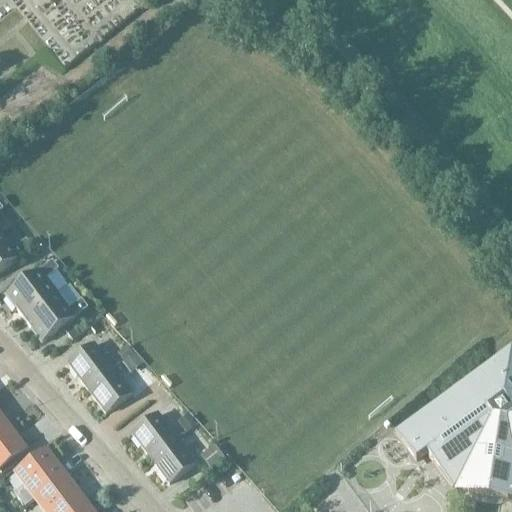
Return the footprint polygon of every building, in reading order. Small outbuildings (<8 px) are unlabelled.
[(12,252),(0,237),(0,236),(0,273),(18,260),(31,250),(25,242),(12,252)] [(23,322),(56,296),(45,281),(58,271),(51,263),(38,273),(5,298),(23,322)] [(68,312),(56,296),(23,322),(41,345),(74,320),(87,310),(81,302),(68,312)] [(86,391),(112,372),(93,347),(67,367),(86,391)] [(511,350),(511,348),(395,434),(416,463),(426,455),(455,491),(463,485),(469,494),(507,500),(511,496),(511,350)] [(131,397),(112,372),(86,391),(105,416),(131,397)] [(131,436),(150,461),(176,442),(157,417),(131,436)] [(0,471),(25,453),(5,427),(0,430),(0,471)] [(216,437),(202,445),(208,456),(223,448),(216,437)] [(176,442),(150,461),(169,486),(195,466),(176,442)] [(35,502),(65,480),(46,454),(16,476),(35,502)] [(65,480),(35,502),(42,511),(77,511),(85,506),(65,480)]
